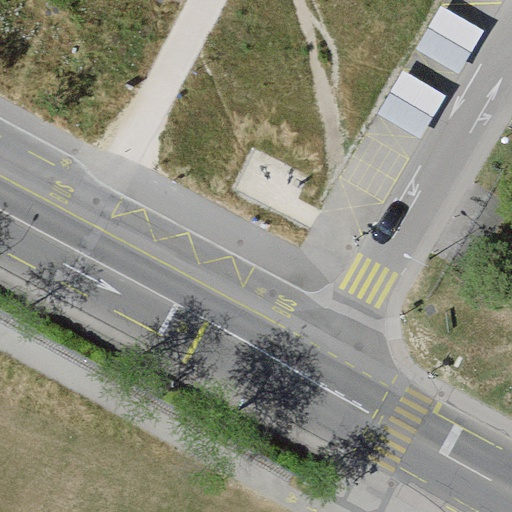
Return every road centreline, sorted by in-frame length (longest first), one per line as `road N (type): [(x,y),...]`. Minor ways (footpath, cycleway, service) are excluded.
road 1 (residential): [(511,45),(323,381)]
road 2 (secondary): [(0,202),(323,381)]
road 3 (secondary): [(323,381),(511,493)]
